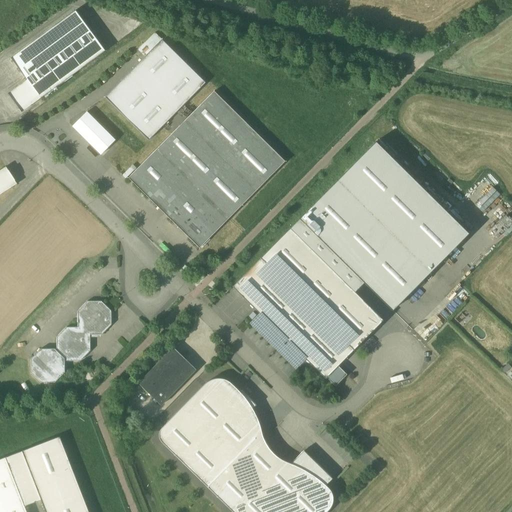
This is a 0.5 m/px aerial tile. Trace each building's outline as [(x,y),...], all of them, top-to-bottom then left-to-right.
[(76,11),(11,58),(27,80),(41,99),(106,51),(82,19),(76,11)] [(140,63),(106,97),(116,108),(149,140),(206,83),(162,40),(140,63)] [(27,80),(8,93),(22,112),(27,109),(41,99),(27,80)] [(285,162),(214,92),(129,178),(200,248),(285,162)] [(116,140),(87,112),(72,127),(101,155),(116,140)] [(468,233),(376,142),(300,219),(364,283),(392,310),(468,233)] [(6,167),(0,170),(0,194),(5,192),(17,184),(6,167)] [(476,204),(484,211),(500,193),(492,186),(476,204)] [(506,235),(511,229),(511,208),(488,231),(495,239),(503,232),(506,235)] [(364,283),(300,219),(291,228),(355,292),(364,283)] [(355,292),(291,228),(261,258),(354,349),(383,320),(355,292)] [(354,349),(261,258),(233,287),(261,315),(304,357),(326,378),(327,377),(338,366),(354,349)] [(78,327),(66,327),(57,337),(57,349),(41,349),(31,359),(31,373),(34,376),(41,383),(55,382),(62,375),(65,372),(65,361),(81,361),(91,351),(90,335),(102,335),(112,325),(112,311),(102,301),(88,301),(78,311),(78,327)] [(304,357),(261,315),(253,323),(271,341),(273,340),(279,346),(277,348),(296,366),(304,357)] [(173,347),(138,383),(161,405),(192,374),(196,370),(173,347)] [(338,366),(327,377),(335,386),(347,374),(338,366)] [(212,380),(206,383),(162,428),(160,432),(159,435),(160,439),(162,442),(183,463),(233,511),(326,511),(329,509),(332,504),(333,499),(332,493),(329,488),(326,485),(333,478),(311,457),(310,459),(302,452),(291,464),(286,462),(281,459),(279,461),(240,422),(253,409),(256,405),(242,391),(240,392),(231,383),(225,380),(218,378),(212,380)] [(253,409),(240,422),(279,461),(281,459),(276,456),(272,452),(269,448),(266,442),(263,436),(261,430),(260,423),(256,415),(253,409)] [(89,511),(60,436),(22,451),(41,500),(46,511),(89,511)] [(302,452),(310,459),(311,457),(304,450),(302,452)] [(41,500),(22,451),(6,458),(25,506),(41,500)] [(6,458),(0,459),(0,511),(26,511),(25,506),(6,458)]
